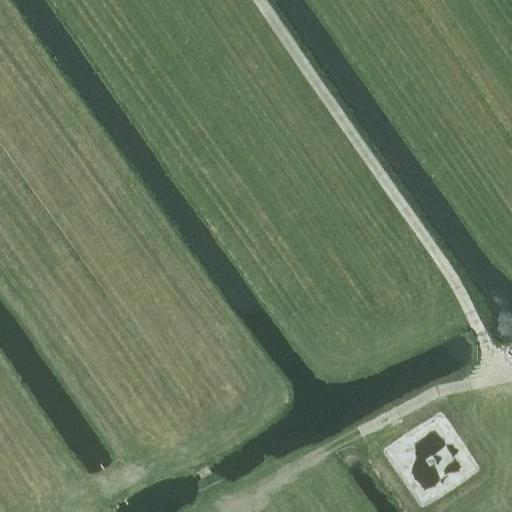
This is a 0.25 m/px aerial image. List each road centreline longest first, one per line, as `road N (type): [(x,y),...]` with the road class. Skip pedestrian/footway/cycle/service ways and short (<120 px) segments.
road 1 (track): [(259,0),(454,281),(485,341),(492,380)]
road 2 (track): [(511,376),(441,392),(361,432)]
